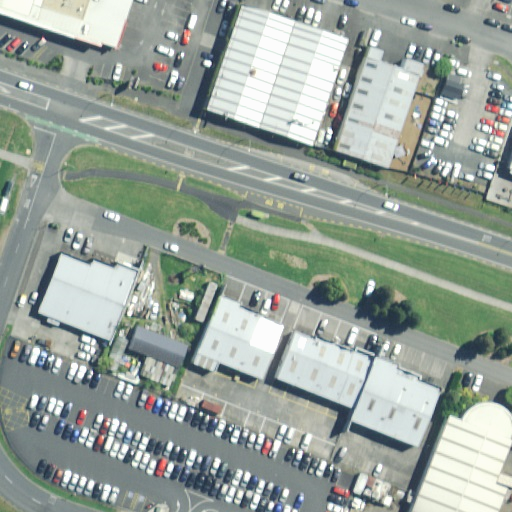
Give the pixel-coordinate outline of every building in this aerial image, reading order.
[(124,0),(0,0),(0,10),(109,46),(124,0)] [(341,37),(232,1),(199,106),(306,143),(341,37)] [(413,73),(361,56),(330,149),(382,166),(413,73)] [(466,78),(449,73),(442,95),(459,100),(466,78)] [(511,139),(503,166),(511,168),(511,139)] [(112,261),(110,267),(87,258),(85,264),(57,253),(34,311),(105,339),(133,269),(112,261)] [(234,302),(213,294),(189,354),(256,380),(278,325),(255,316),(256,314),(233,305),(234,302)] [(183,345),(133,325),(124,347),(175,367),(183,345)] [(289,331),(271,377),(347,407),(368,354),(348,346),(347,349),(310,334),(308,338),(289,331)] [(391,363),(368,354),(347,407),(342,418),(410,445),(432,387),(409,378),(411,375),(390,366),(391,363)] [(202,399),(199,407),(218,415),(222,407),(202,399)] [(456,412),(453,419),(442,415),(403,511),(490,511),(500,487),(487,483),(498,454),(504,439),(508,440),(509,428),(506,418),(501,410),(493,404),(479,401),(468,403),(459,409),(456,412)]
